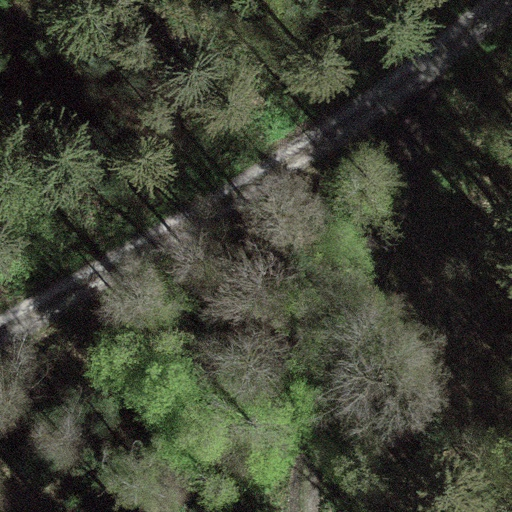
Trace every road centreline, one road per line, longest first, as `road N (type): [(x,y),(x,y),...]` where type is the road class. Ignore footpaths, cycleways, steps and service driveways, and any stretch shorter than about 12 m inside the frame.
road 1 (track): [(492,0),(409,81),(302,162),(0,333)]
road 2 (track): [(301,511),(403,172),(409,81)]
